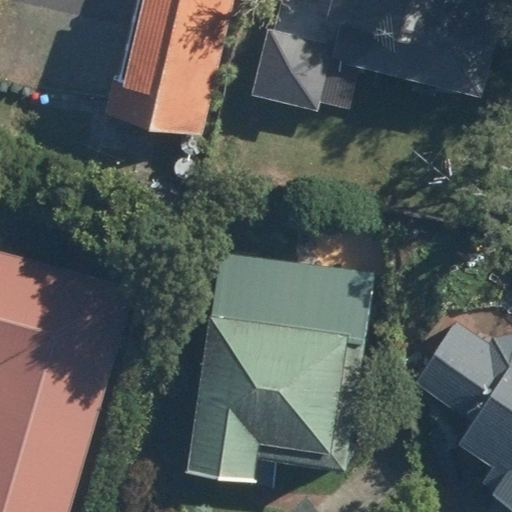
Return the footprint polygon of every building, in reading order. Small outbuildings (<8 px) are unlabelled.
[(245,0),(146,0),(129,104),(225,120),(245,0)] [(511,0),(346,0),(342,29),(284,20),(273,88),(361,102),(368,59),(501,82),(511,12),(511,0)] [(81,511),(140,269),(0,235),(0,511),(81,511)] [(271,461),(275,429),(290,431),(289,448),(363,456),(376,334),(385,259),(232,242),(208,454),(271,461)] [(511,350),(506,361),(452,327),(420,378),(472,411),(460,430),(503,457),(496,469),(511,479),(511,350)] [(338,511),(316,487),(288,511),(338,511)]
